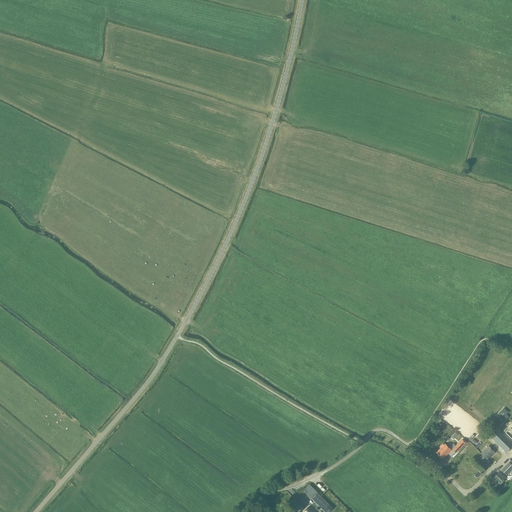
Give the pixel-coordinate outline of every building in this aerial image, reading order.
[(492,439),(506,453),(511,447),(511,444),(499,432),(492,439)] [(444,445),(437,453),(443,459),(450,451),(452,449),(453,450),(456,453),(465,443),(462,440),(455,447),(453,444),(449,449),(444,445)] [(481,454),(488,460),(495,453),(488,446),(481,454)] [(489,461),(488,460),(481,454),(477,458),(484,466),(489,461)] [(511,467),(508,464),(501,471),(506,476),(511,469),(511,467)] [(499,472),(492,479),(499,486),(506,479),(499,472)] [(307,494),(313,488),(309,485),(304,491),(307,494)] [(330,505),(318,493),(312,499),(323,511),(330,505)] [(269,509),(278,504),(274,496),(265,501),(269,509)] [(294,511),(299,511),(303,509),(294,499),(288,505),(294,511)]
